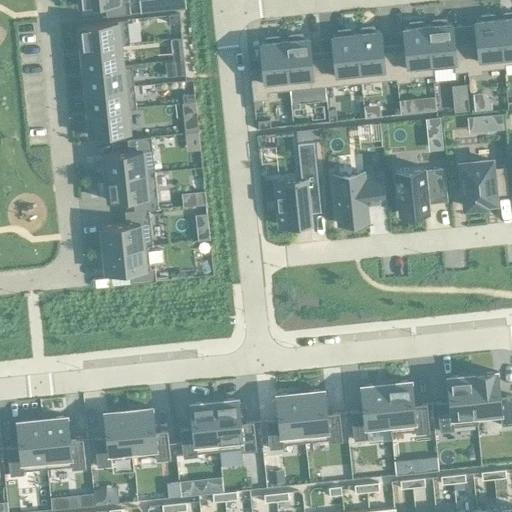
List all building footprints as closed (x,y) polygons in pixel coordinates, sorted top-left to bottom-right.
[(122,0),(78,0),(80,7),(104,4),(105,16),(129,14),(128,0),(123,1),(122,0)] [(165,11),(185,8),(184,0),(163,0),(164,3),(165,11)] [(502,18),(498,18),(503,68),(504,68),(504,64),(511,63),(511,13),(501,14),(502,18)] [(179,14),(167,16),(168,24),(179,23),(180,23),(179,14)] [(477,42),(465,44),(468,75),(482,74),(481,70),(503,68),(498,18),(495,19),(494,15),(480,17),(480,20),(475,21),(476,36),(477,42)] [(126,20),(78,25),(80,49),(129,44),(126,20)] [(430,25),(427,26),(432,75),(432,69),(433,69),(434,82),(454,80),(453,73),(466,71),(467,76),(468,75),(465,44),(452,45),(451,27),(450,23),(445,24),(445,20),(430,21),(430,25)] [(406,50),(393,51),(396,83),(410,81),(409,77),(432,75),(427,26),(423,26),(423,22),(408,24),(408,27),(404,28),(403,28),(405,43),(406,50)] [(355,33),(360,83),(395,79),(396,83),(393,51),(382,52),(381,52),(380,46),(379,31),(373,31),(373,28),(358,29),(359,33),(355,33)] [(334,57),(321,58),(324,86),(360,83),(355,33),(352,33),(351,30),(336,31),(337,35),(333,35),(331,35),(333,50),(334,57)] [(287,40),(283,40),(288,90),(324,86),(321,58),(309,60),(308,53),(307,38),(302,38),(301,35),(287,36),(287,40)] [(263,67),(249,69),(252,100),(267,99),(266,92),(288,90),(283,40),(280,41),(280,37),(265,39),(265,42),(260,43),(262,58),(263,67)] [(129,44),(80,49),(82,70),(131,65),(131,64),(121,65),(119,46),(129,45),(129,44)] [(182,52),(171,53),(172,61),(183,60),(183,52),(182,52)] [(183,60),(172,61),(172,69),(184,68),(183,60)] [(131,65),(82,70),(85,92),(133,87),(131,65)] [(465,84),(451,85),(453,112),(468,111),(465,84)] [(133,87),(85,92),(87,113),(135,108),(133,87)] [(193,94),(181,95),(182,103),(194,102),(193,94)] [(410,99),(398,100),(399,114),(411,113),(410,99)] [(194,102),(182,103),(183,111),(195,110),(194,102)] [(135,108),(87,113),(89,137),(128,132),(126,110),(135,109),(135,108)] [(335,109),(327,109),(328,121),(336,121),(335,109)] [(501,113),(490,114),(491,130),(503,129),(501,113)] [(269,120),(257,121),(258,129),(270,128),(269,120)] [(127,152),(103,154),(105,178),(154,173),(150,137),(126,139),(127,152)] [(300,179),(275,181),(279,226),(309,223),(308,213),(308,211),(314,210),(314,213),(320,212),(313,142),(297,144),(300,179)] [(490,160),(460,163),(465,207),(468,207),(468,208),(469,208),(469,207),(475,206),(480,206),(480,207),(481,207),(481,206),(484,205),(484,203),(494,202),(494,194),(506,193),(504,168),(491,169),(490,160)] [(423,167),(394,170),(399,214),(428,211),(427,204),(426,197),(445,195),(444,182),(442,169),(424,171),(423,167)] [(362,171),(332,174),(337,224),(367,221),(366,204),(383,203),(381,177),(363,179),(362,171)] [(154,173),(105,178),(108,201),(132,199),(133,210),(133,211),(148,210),(157,209),(154,173)] [(205,204),(204,191),(194,192),(195,205),(205,204)] [(125,224),(101,227),(103,250),(151,245),(148,210),(133,211),(133,210),(124,211),(125,224)] [(209,239),(208,232),(196,233),(197,241),(209,239)] [(151,245),(103,250),(105,274),(130,271),(131,284),(155,281),(154,268),(149,269),(147,247),(151,246),(151,245)] [(205,260),(197,263),(203,275),(211,272),(205,260)] [(496,372),(471,375),(476,424),(477,424),(477,420),(482,419),(499,417),(500,426),(511,424),(511,399),(511,396),(499,397),(496,372)] [(449,402),(436,403),(439,432),(453,430),(453,427),(458,426),(476,424),(471,375),(446,377),(449,402)] [(390,383),(385,383),(390,433),(414,431),(414,434),(429,433),(426,404),(413,406),(410,381),(390,383)] [(363,411),(350,412),(353,441),(367,439),(366,431),(389,429),(389,433),(390,433),(385,383),(360,386),(363,411)] [(323,390),(299,392),(304,442),(327,440),(327,443),(341,442),(338,413),(325,415),(323,390)] [(278,419),(265,421),(268,449),(283,448),(282,444),(304,442),(299,392),(276,395),(278,419)] [(213,401),(218,451),(241,449),(241,452),(255,451),(252,422),(239,423),(237,399),(213,401)] [(192,428),(179,430),(182,458),(196,457),(196,453),(218,451),(213,401),(190,403),(192,428)] [(151,407),(127,410),(132,455),(150,453),(154,453),(155,461),(169,460),(166,431),(153,432),(151,407)] [(106,437),(93,438),(96,467),(110,466),(110,457),(132,455),(127,410),(104,412),(106,437)] [(41,419),(46,469),(70,466),(70,470),(85,468),(82,440),(69,441),(66,416),(41,419)] [(19,446),(6,447),(9,476),(23,475),(23,471),(41,469),(46,469),(41,419),(16,421),(19,446)] [(436,456),(393,460),(395,474),(437,470),(436,456)] [(338,479),(350,477),(348,466),(336,467),(338,479)] [(282,470),(267,471),(268,483),(284,482),(282,470)] [(504,470),(492,471),(493,479),(505,478),(504,470)] [(492,471),(480,472),(481,481),(493,479),(492,471)] [(464,474),(452,475),(453,483),(464,482),(464,474)] [(452,475),(440,476),(441,485),(452,483),(453,483),(452,475)] [(423,478),(411,479),(412,487),(424,486),(423,478)] [(194,479),(178,481),(180,496),(196,494),(194,479)] [(411,479),(399,481),(400,489),(412,487),(411,479)] [(377,483),(365,484),(366,492),(378,491),(377,483)] [(365,484),(353,485),(354,493),(366,492),(365,484)] [(340,487),(328,488),(329,496),(341,495),(340,487)] [(235,491),(223,493),(224,501),(236,499),(235,491)] [(287,492),(275,493),(276,501),(288,500),(287,492)] [(93,493),(77,495),(78,507),(94,505),(93,493)] [(223,493),(211,494),(212,502),(224,501),(223,493)] [(275,493),(263,494),(264,502),(276,501),(275,493)] [(185,503),(173,504),(174,511),(186,511),(185,503)]
